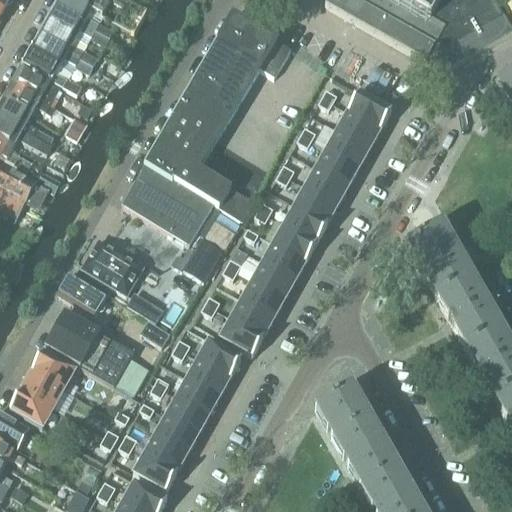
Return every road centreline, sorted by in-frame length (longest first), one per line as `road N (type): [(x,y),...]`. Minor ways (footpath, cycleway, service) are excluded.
road 1 (residential): [(225,0),(0,385)]
road 2 (residential): [(342,316),(461,99)]
road 3 (residential): [(342,316),(454,511)]
road 4 (residential): [(232,511),(342,316)]
road 5 (residential): [(461,99),(277,0)]
